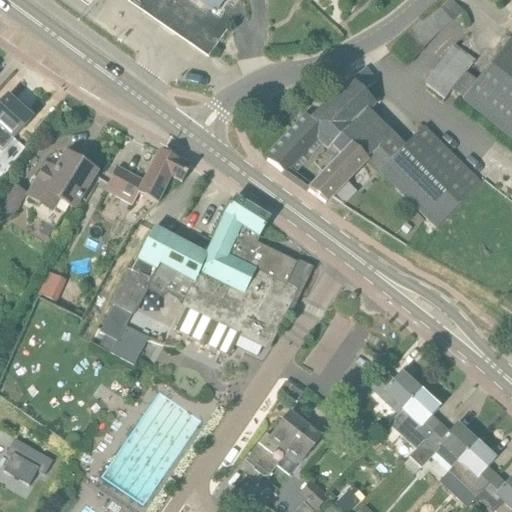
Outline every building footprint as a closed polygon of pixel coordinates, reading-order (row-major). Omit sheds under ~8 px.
[(68,0),(88,14),(95,4),(98,0),(68,0)] [(132,0),(130,3),(209,57),(230,26),(219,19),(232,0),(132,0)] [(462,13),(450,0),(446,0),(426,17),(443,30),(462,13)] [(391,53),(406,66),(432,39),(443,30),(426,17),(421,21),(391,53)] [(511,37),(474,85),(464,77),(451,92),(462,100),(461,102),(511,143),(511,37)] [(464,77),(473,64),(454,48),(424,86),(442,103),(450,92),(451,92),(464,77)] [(393,137),(385,145),(361,121),(376,106),(351,80),(310,121),(306,117),(272,154),(266,162),(284,175),(320,135),(341,155),(308,192),(325,205),(329,198),(342,206),(357,192),(346,181),(365,163),(435,231),(483,188),(426,131),(407,150),(393,137)] [(0,143),(5,148),(13,140),(34,117),(21,105),(17,108),(7,99),(0,106),(0,143)] [(181,185),(190,168),(159,152),(143,184),(115,171),(103,193),(131,208),(137,196),(156,206),(169,179),(181,185)] [(96,174),(65,156),(57,169),(49,164),(31,194),(52,207),(59,197),(75,207),(96,174)] [(0,202),(0,220),(6,225),(24,195),(10,186),(0,202)] [(235,199),(234,200),(224,216),(206,257),(205,257),(185,303),(182,310),(264,347),(267,348),(287,307),(284,305),(290,294),(291,292),(293,293),(294,290),(291,289),(242,264),(252,248),(269,221),(235,199)] [(146,290),(171,240),(170,239),(170,240),(152,231),(132,273),(127,271),(110,305),(113,307),(95,341),(112,351),(113,352),(119,339),(125,328),(131,316),(132,317),(146,290)] [(185,303),(205,257),(171,240),(146,290),(161,297),(165,292),(185,303)] [(275,257),(252,248),(242,264),(291,289),(307,257),(286,241),(275,257)] [(59,304),(66,280),(48,275),(41,298),(59,304)] [(180,337),(202,347),(212,325),(190,315),(180,337)] [(141,350),(147,339),(125,328),(119,339),(141,350)] [(327,329),(306,361),(322,372),(343,340),(327,329)] [(112,351),(110,355),(132,366),(141,350),(119,339),(113,352),(112,351)] [(383,376),(370,389),(386,405),(389,402),(399,412),(417,391),(400,375),(391,384),(383,376)] [(302,396),(285,384),(279,392),(297,404),(302,396)] [(387,426),(414,452),(437,426),(430,419),(438,410),(417,391),(399,412),(387,426)] [(289,477),(320,438),(298,421),(294,426),(285,419),(271,437),(268,434),(269,433),(268,432),(246,460),(253,465),(254,470),(266,480),(272,480),(283,465),(291,472),(288,477),(289,477)] [(446,456),(455,465),(474,443),(455,426),(447,435),(437,426),(414,452),(407,460),(419,471),(436,452),(443,459),(446,456)] [(51,463),(14,442),(7,455),(12,458),(3,473),(28,487),(37,472),(44,476),(51,463)] [(474,443),(455,465),(446,474),(475,501),(481,494),(494,479),(486,471),(494,462),(474,443)] [(505,511),(511,511),(511,478),(503,487),(494,479),(481,494),(498,510),(500,508),(505,511)] [(310,483),(297,497),(312,511),(315,511),(328,499),(310,483)]
